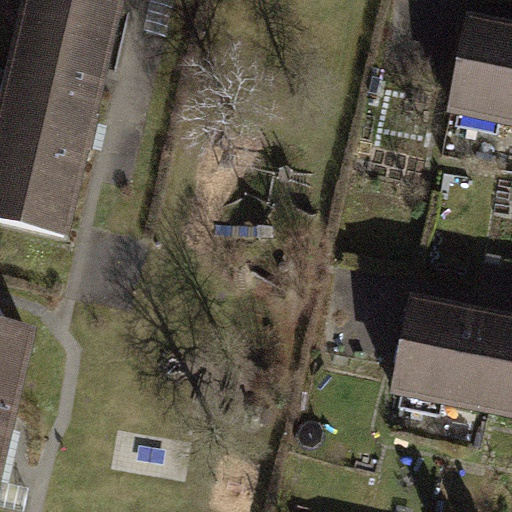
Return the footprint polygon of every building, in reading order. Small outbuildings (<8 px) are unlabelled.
[(27,0),(23,17),(113,38),(122,0),(27,0)] [(23,17),(0,114),(0,220),(66,236),(113,38),(23,17)] [(450,111),(511,123),(511,30),(468,21),(450,111)] [(397,393),(511,415),(511,324),(415,305),(397,393)] [(0,473),(31,343),(0,335),(0,473)]
